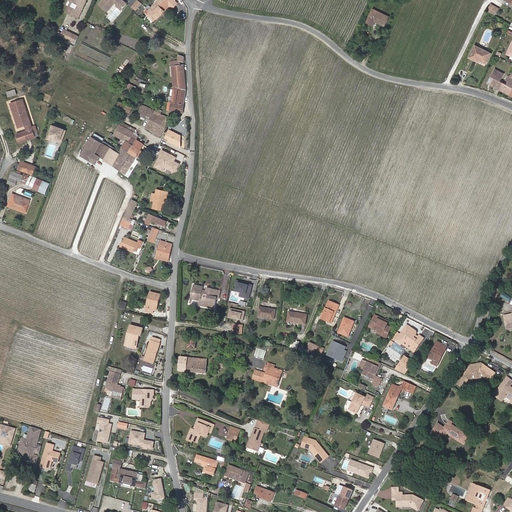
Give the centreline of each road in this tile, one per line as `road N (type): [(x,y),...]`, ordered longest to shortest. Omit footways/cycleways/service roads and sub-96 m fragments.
road 1 (residential): [(511,106),(383,77),(295,23),(198,5)]
road 2 (track): [(191,172),(494,284)]
road 3 (residential): [(175,254),(343,285),(471,343)]
road 4 (residential): [(198,5),(187,40),(190,185),(175,254)]
road 5 (residential): [(173,286),(166,434),(182,511)]
road 6 (residential): [(358,511),(471,343)]
road 7 (unknown): [(70,253),(103,175),(127,192),(98,264)]
road 8 (unclassified): [(0,226),(173,286)]
